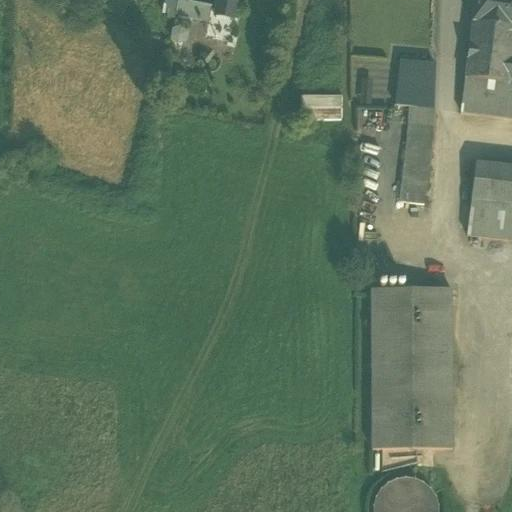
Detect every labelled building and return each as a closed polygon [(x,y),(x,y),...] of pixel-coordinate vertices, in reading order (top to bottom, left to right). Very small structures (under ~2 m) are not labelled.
[(211,20),(212,2),(169,0),(169,18),(211,20)] [(237,0),(216,0),(214,15),(234,19),(237,0)] [(511,0),(474,0),(471,24),(511,28),(511,0)] [(511,28),(471,24),(459,114),(511,120),(511,28)] [(423,207),(432,131),(408,128),(399,204),(423,207)] [(511,170),(475,165),(466,238),(511,243),(511,170)] [(450,292),(370,292),(371,451),(450,451),(450,292)] [(433,511),(431,478),(381,482),(383,511),(433,511)]
